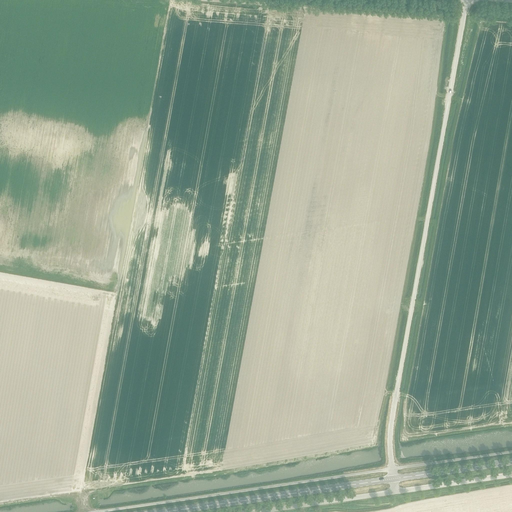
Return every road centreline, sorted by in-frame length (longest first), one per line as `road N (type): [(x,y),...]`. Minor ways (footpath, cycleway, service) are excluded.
road 1 (unclassified): [(391,468),(392,410),(465,0)]
road 2 (unclassified): [(391,468),(97,511)]
road 3 (secondary): [(165,511),(392,478)]
road 4 (unclassified): [(252,511),(394,491)]
road 5 (unclassified): [(511,451),(391,468)]
road 6 (secondary): [(392,478),(511,460)]
